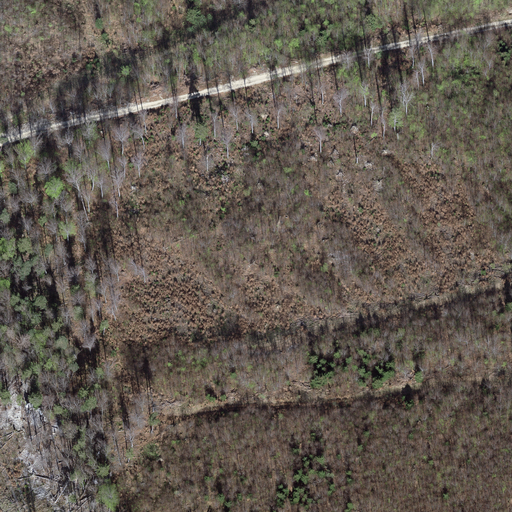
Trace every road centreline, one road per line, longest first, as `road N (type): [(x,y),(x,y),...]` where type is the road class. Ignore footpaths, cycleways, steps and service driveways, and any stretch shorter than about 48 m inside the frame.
road 1 (track): [(511,386),(444,384),(173,413),(158,398),(192,370),(511,286)]
road 2 (track): [(0,143),(343,55),(511,22)]
road 3 (track): [(282,0),(0,123)]
